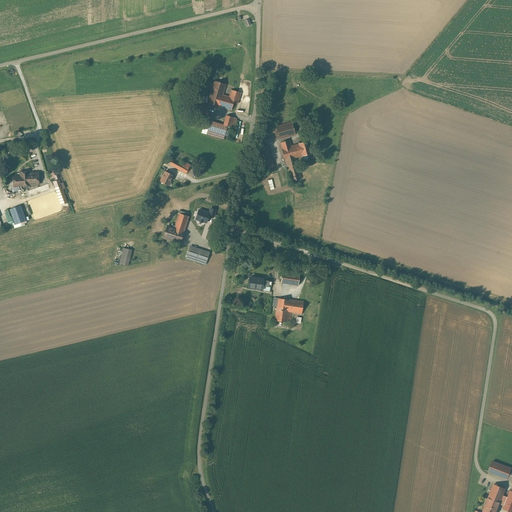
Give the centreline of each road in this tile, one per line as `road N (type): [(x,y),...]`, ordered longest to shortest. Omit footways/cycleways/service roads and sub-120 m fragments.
road 1 (unclassified): [(258,6),(255,109),(198,450),(213,511)]
road 2 (unclassified): [(0,66),(258,6)]
road 3 (track): [(256,65),(402,80)]
